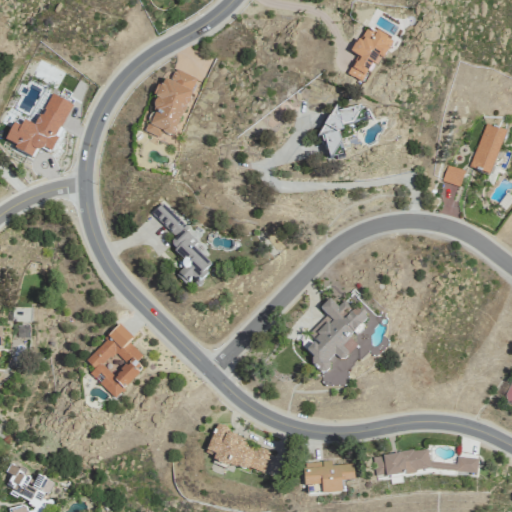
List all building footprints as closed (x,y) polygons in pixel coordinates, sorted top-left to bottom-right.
[(361,83),(376,55),(382,59),(392,41),(365,27),(351,53),(357,56),(346,75),(361,83)] [(196,78),(175,69),(170,81),(161,78),(154,96),(158,98),(144,132),(159,139),(161,132),(172,137),(196,78)] [(334,111),(335,115),(319,118),(323,137),(324,136),(329,159),(344,155),(337,126),(364,120),(361,105),(334,111)] [(489,175),(506,132),(485,125),(469,167),(489,175)] [(464,171),(446,165),(441,181),(459,187),(464,171)] [(150,214),(175,237),(166,247),(186,265),(175,276),(184,284),(190,278),(196,284),(213,266),(192,247),(198,240),(160,204),(150,214)] [(330,319),(319,329),(316,326),(308,334),(316,342),(302,355),(321,375),(330,366),(326,362),(334,354),(340,361),(356,346),(349,338),(362,326),(360,324),(365,319),(345,299),(337,307),(329,299),(319,308),(330,319)] [(84,360),(93,369),(89,374),(114,398),(143,369),(135,362),(142,356),(128,342),(132,338),(119,325),(84,360)] [(211,459),(263,474),(270,453),(244,446),(247,437),(214,427),(206,453),(212,456),(211,459)] [(477,459),(456,457),(455,464),(427,461),(428,455),(376,450),(374,470),(435,476),(435,474),(454,476),(455,472),(476,474),(477,459)] [(341,494),(341,482),(353,481),(353,465),(331,467),(331,461),(302,463),(303,486),(321,485),(321,495),(341,494)] [(3,487),(34,503),(30,511),(20,505),(9,507),(9,511),(39,511),(45,502),(43,495),(50,493),(55,484),(37,474),(33,480),(25,476),(24,468),(19,469),(10,465),(6,473),(7,479),(3,487)]
